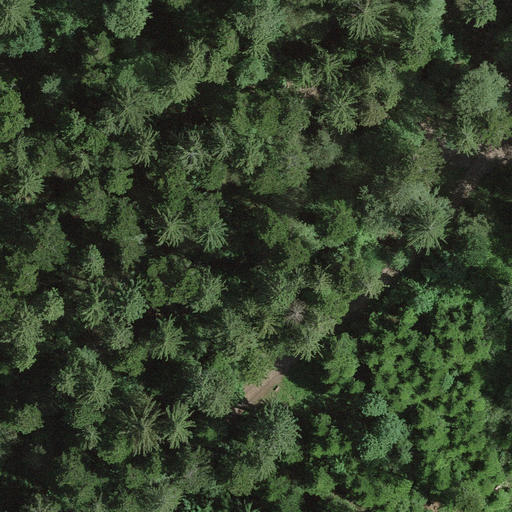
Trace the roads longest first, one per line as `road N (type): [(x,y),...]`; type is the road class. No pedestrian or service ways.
road 1 (track): [(511,111),(455,209),(219,433),(167,511)]
road 2 (track): [(511,147),(187,58),(118,53),(0,64)]
